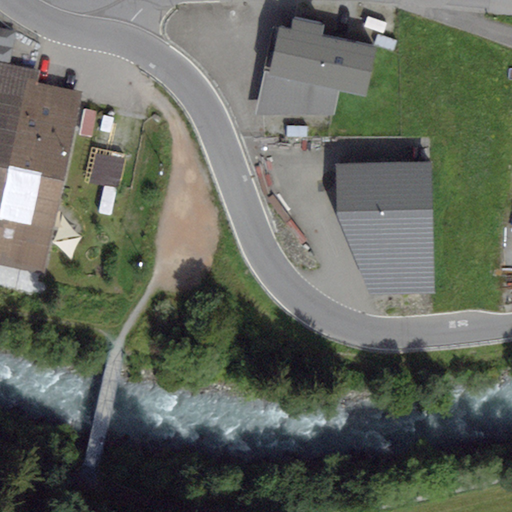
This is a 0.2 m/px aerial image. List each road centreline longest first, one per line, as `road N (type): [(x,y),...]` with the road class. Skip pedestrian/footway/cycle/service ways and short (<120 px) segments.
road 1 (tertiary): [(121,42),(144,49),(188,85),(268,263),(309,307),(369,334),(511,325)]
road 2 (track): [(511,471),(335,511),(201,505),(88,480)]
road 3 (track): [(115,348),(184,230),(188,85)]
road 4 (tertiary): [(9,0),(50,23),(121,42)]
